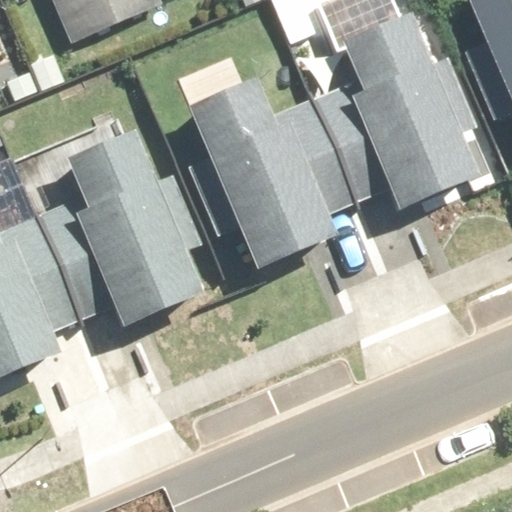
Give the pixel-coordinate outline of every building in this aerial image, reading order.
[(511,0),(458,0),(511,128),(511,0)] [(481,188),(416,27),(331,62),(396,222),(481,188)] [(274,125),(260,93),(187,123),(253,281),(355,238),(324,165),(303,113),(274,125)] [(205,305),(147,147),(59,179),(117,337),(205,305)] [(0,242),(0,388),(79,354),(26,232),(0,242)]
